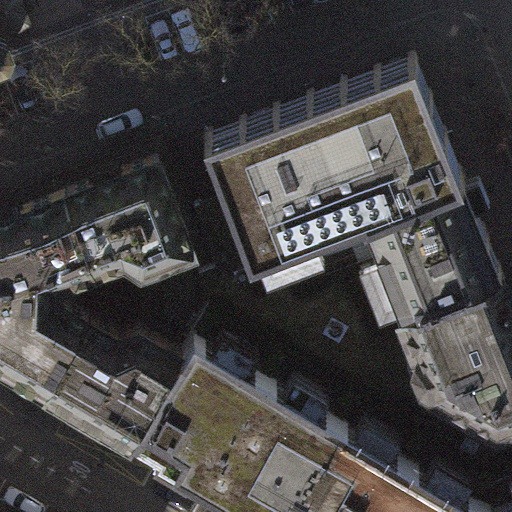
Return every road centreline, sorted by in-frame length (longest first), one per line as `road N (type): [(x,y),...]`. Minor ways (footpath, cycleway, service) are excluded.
road 1 (residential): [(0,144),(384,0)]
road 2 (tertiary): [(118,511),(0,442)]
